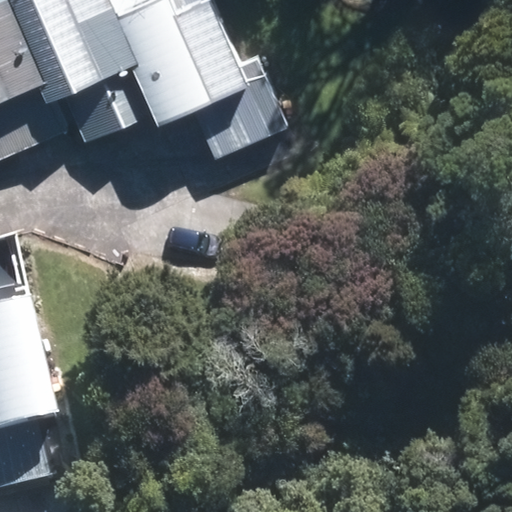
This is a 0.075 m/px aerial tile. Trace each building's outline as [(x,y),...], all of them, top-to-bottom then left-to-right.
[(29,0),(0,0),(0,149),(3,156),(81,123),(29,0)] [(129,8),(125,0),(31,0),(93,142),(172,109),(129,8)] [(271,56),(265,58),(240,0),(145,0),(136,4),(182,111),(204,102),(225,152),(299,120),(271,56)] [(0,459),(7,487),(95,465),(54,302),(0,315),(0,459)] [(0,511),(8,511),(13,511),(7,487),(0,459),(0,511)]
